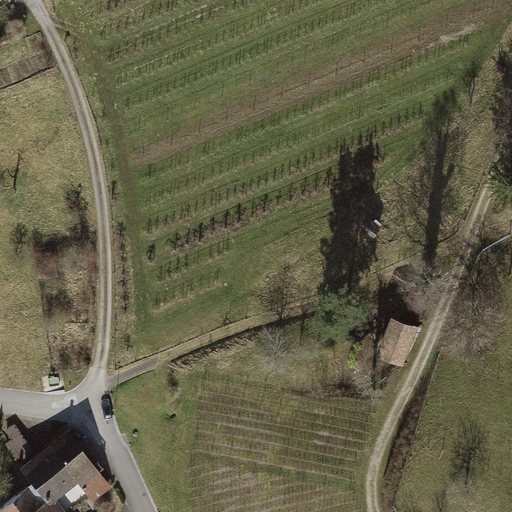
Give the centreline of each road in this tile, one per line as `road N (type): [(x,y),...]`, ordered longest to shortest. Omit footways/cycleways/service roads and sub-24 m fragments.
road 1 (track): [(96,387),(511,218)]
road 2 (residential): [(30,0),(67,68),(102,185),(107,262),(96,408)]
road 3 (track): [(376,511),(384,440),(511,138)]
